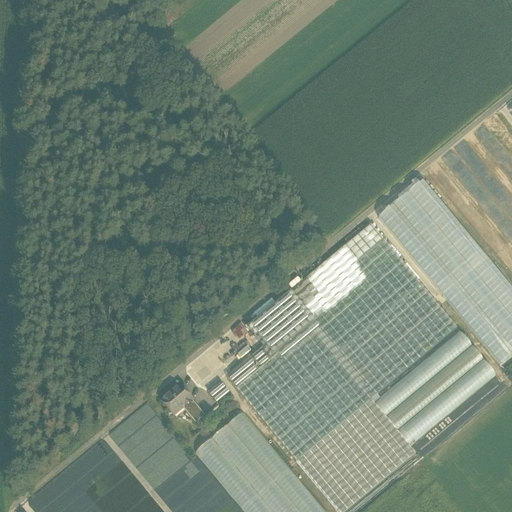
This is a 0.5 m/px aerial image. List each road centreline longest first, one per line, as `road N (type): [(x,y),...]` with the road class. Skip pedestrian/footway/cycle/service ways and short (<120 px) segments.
road 1 (track): [(511,94),(9,511)]
road 2 (track): [(7,511),(26,147),(200,0)]
